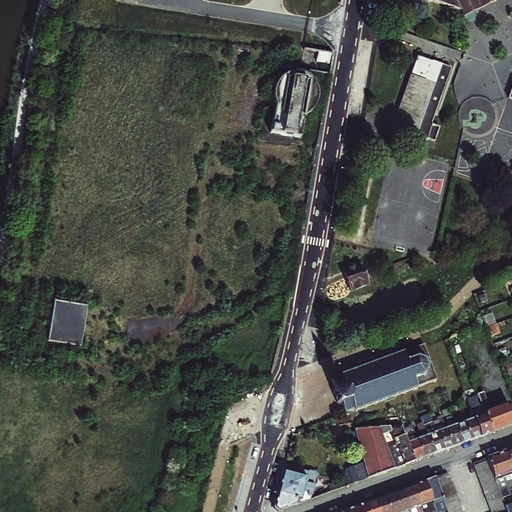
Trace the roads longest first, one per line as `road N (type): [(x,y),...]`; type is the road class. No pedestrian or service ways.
road 1 (tertiary): [(252,511),(305,292),(356,0)]
road 2 (residential): [(299,511),(511,434)]
